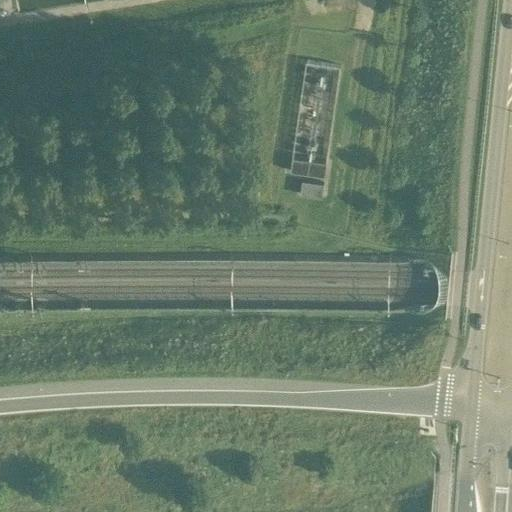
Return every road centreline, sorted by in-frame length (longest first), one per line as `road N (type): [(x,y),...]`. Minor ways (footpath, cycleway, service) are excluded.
road 1 (motorway): [(470,409),(252,398),(0,407)]
road 2 (secondary): [(511,7),(470,409)]
road 3 (track): [(363,31),(337,195)]
